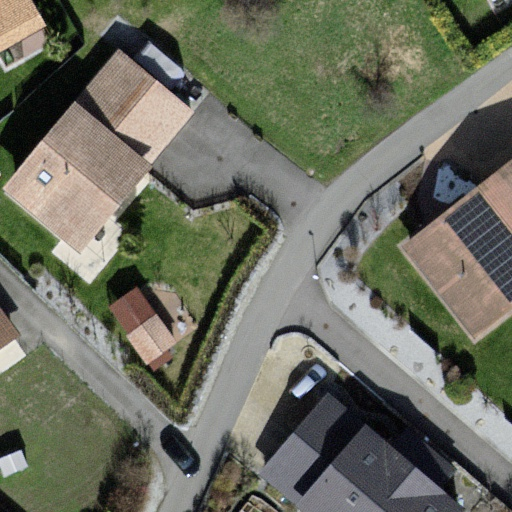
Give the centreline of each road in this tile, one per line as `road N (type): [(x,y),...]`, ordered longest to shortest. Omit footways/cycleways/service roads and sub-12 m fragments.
road 1 (residential): [(175,511),(323,210),(511,66)]
road 2 (unknown): [(276,294),(511,495)]
